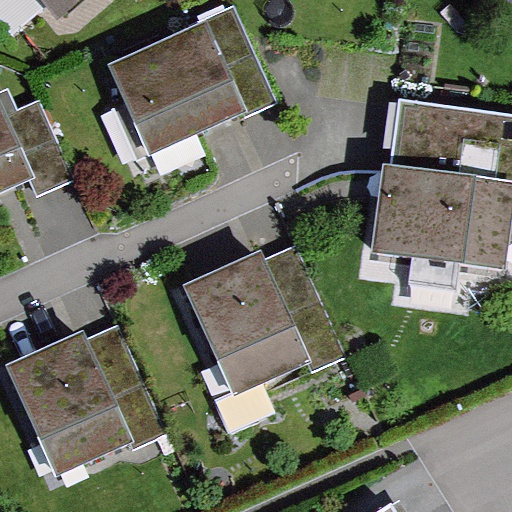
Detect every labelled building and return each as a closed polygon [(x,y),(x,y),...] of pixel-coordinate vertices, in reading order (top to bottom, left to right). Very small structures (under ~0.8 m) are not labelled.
[(39,0),(53,15),(70,0),(39,0)] [(103,80),(133,153),(263,100),(228,13),(196,25),(202,40),(103,80)] [(0,189),(16,183),(31,201),(67,184),(30,107),(4,120),(0,115),(0,189)] [(511,287),(511,132),(387,116),(367,275),(394,278),(395,301),(458,299),(465,281),(511,287)] [(172,304),(219,410),(345,355),(320,299),(298,249),(172,304)] [(158,425),(118,325),(0,372),(0,382),(36,474),(158,425)]
